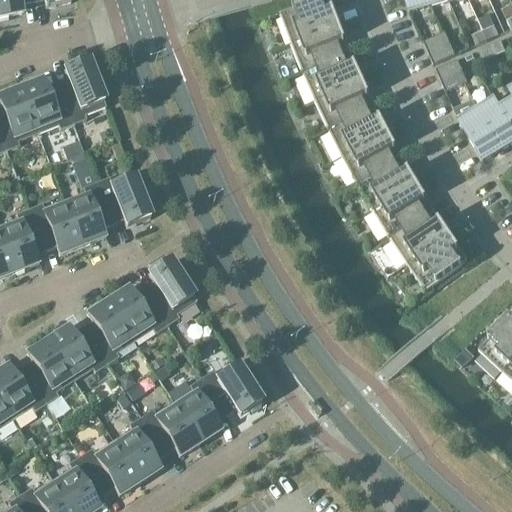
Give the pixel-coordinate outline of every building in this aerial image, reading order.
[(0,0),(0,21),(14,19),(14,18),(22,16),(20,8),(32,6),(30,0),(0,0)] [(30,0),(32,6),(44,4),(45,11),(70,6),(68,0),(30,0)] [(328,0),(280,17),(291,48),(340,29),(329,0),(328,0)] [(430,10),(426,0),(404,0),(409,16),(430,10)] [(446,0),(426,0),(430,10),(448,5),(446,0)] [(291,48),(303,77),(351,57),(340,29),(291,48)] [(483,35),(487,44),(498,39),(494,30),(483,35)] [(472,40),(476,49),(487,44),(483,35),(472,40)] [(423,46),(428,57),(450,47),(445,36),(423,46)] [(501,45),(489,50),(494,59),(505,54),(501,45)] [(428,57),(433,68),(455,58),(450,47),(428,57)] [(478,55),(482,64),(494,59),(489,50),(478,55)] [(303,77),(315,105),(363,84),(351,57),(303,77)] [(435,74),(440,85),(462,75),(457,64),(435,74)] [(56,88),(73,129),(86,124),(84,120),(106,111),(88,66),(64,76),(67,83),(56,88)] [(462,75),(440,85),(445,96),(467,86),(462,75)] [(19,92),(37,138),(58,130),(59,134),(73,129),(56,88),(45,92),(42,84),(35,87),(34,87),(19,92)] [(315,105),(328,134),(375,111),(363,84),(315,105)] [(0,141),(6,156),(19,150),(17,146),(37,138),(19,92),(0,100),(0,141)] [(493,105),(511,135),(511,98),(510,95),(509,95),(511,100),(511,105),(499,113),(494,104),(493,105)] [(511,135),(493,105),(477,115),(501,154),(511,146),(511,135)] [(328,134),(342,162),(389,137),(375,111),(328,134)] [(501,154),(477,115),(459,126),(483,165),(501,154)] [(342,162),(357,189),(403,163),(389,137),(342,162)] [(357,189),(373,216),(418,189),(403,163),(357,189)] [(95,187),(112,229),(123,225),(126,232),(149,223),(132,178),(110,186),(109,182),(95,187)] [(64,205),(82,251),(97,245),(96,244),(104,241),(101,233),(112,229),(95,187),(82,192),(84,197),(64,205)] [(373,216),(389,242),(433,214),(418,189),(373,216)] [(42,208),(29,214),(45,255),(55,251),(59,260),(82,251),(64,205),(43,213),(42,208)] [(0,229),(0,239),(15,277),(30,271),(29,270),(37,267),(34,260),(45,255),(29,214),(15,219),(17,223),(0,229)] [(389,242),(406,268),(449,239),(433,214),(389,242)] [(0,282),(15,277),(0,239),(0,282)] [(449,239),(406,268),(425,295),(467,264),(449,239)] [(142,293),(167,331),(179,323),(176,319),(196,307),(169,266),(148,280),(153,287),(142,293)] [(107,305),(134,347),(152,335),(155,339),(167,331),(142,293),(132,300),(128,293),(121,297),(121,296),(107,305)] [(82,332),(106,370),(118,362),(116,358),(134,347),(107,305),(86,319),(91,326),(82,332)] [(511,319),(478,354),(502,376),(511,365),(511,319)] [(47,344),(74,386),(92,374),(94,378),(106,370),(82,332),(72,339),(68,332),(61,336),(60,336),(47,344)] [(31,365),(22,371),(46,409),(58,401),(55,397),(74,386),(47,344),(26,358),(31,365)] [(511,365),(502,376),(511,384),(511,365)] [(213,375),(201,383),(225,421),(235,414),(239,421),(261,407),(234,367),(215,379),(213,375)] [(0,404),(13,425),(32,413),(34,417),(46,409),(22,371),(11,378),(7,371),(0,375),(0,374),(0,404)] [(191,395),(173,406),(200,448),(213,439),(212,438),(219,434),(215,427),(225,421),(201,383),(189,391),(191,395)] [(0,433),(13,425),(0,404),(0,433)] [(152,414),(140,422),(164,460),(174,454),(179,461),(200,448),(173,406),(154,418),(152,414)] [(131,434),(112,445),(139,487),(153,478),(152,477),(159,473),(154,466),(164,460),(140,422),(128,430),(131,434)] [(92,454),(80,461),(104,499),(113,493),(118,500),(139,487),(112,445),(94,457),(92,454)] [(70,473),(52,485),(69,511),(98,511),(94,505),(104,499),(80,461),(68,469),(70,473)] [(31,493),(19,500),(26,511),(69,511),(52,485),(34,496),(31,493)] [(10,511),(9,511),(26,511),(19,500),(7,508),(10,511)]
